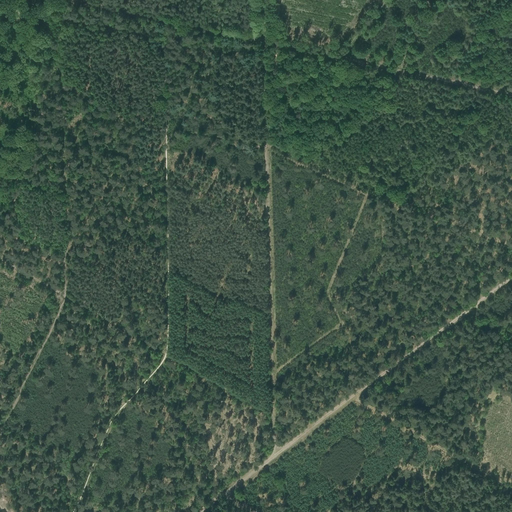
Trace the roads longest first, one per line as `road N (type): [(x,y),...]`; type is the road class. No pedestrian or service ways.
road 1 (track): [(276,454),(262,38)]
road 2 (track): [(511,279),(276,454)]
road 3 (track): [(68,0),(262,38)]
road 4 (track): [(358,393),(511,483)]
road 5 (track): [(344,56),(511,89)]
road 6 (track): [(275,418),(166,353)]
